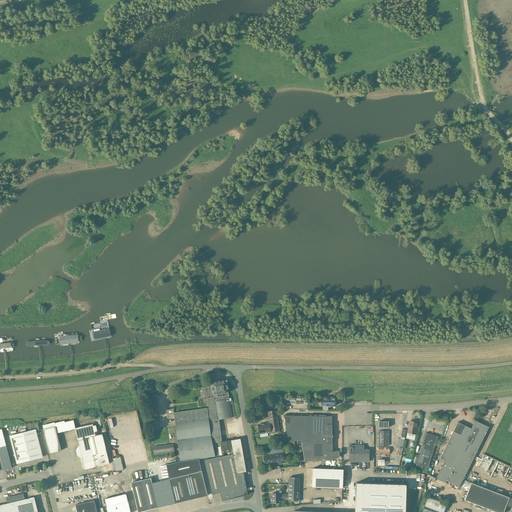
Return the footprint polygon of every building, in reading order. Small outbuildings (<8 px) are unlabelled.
[(80,327),(83,342),(104,338),(115,336),(112,320),(80,327)] [(47,331),(49,347),(70,344),(83,342),(80,327),(47,331)] [(14,335),(15,350),(39,348),(49,347),(47,331),(14,335)] [(0,335),(0,350),(5,351),(15,350),(14,335),(0,335)] [(218,419),(218,420),(232,417),(228,392),(226,380),(211,382),(211,384),(205,385),(206,387),(203,387),(205,396),(210,395),(210,397),(207,398),(209,408),(207,408),(174,413),(175,422),(208,418),(208,421),(218,419)] [(335,397),(323,397),(323,405),(335,406),(335,397)] [(279,431),(276,410),(268,411),(269,423),(257,425),(259,434),(279,431)] [(298,444),(298,445),(301,440),(301,441),(332,441),(332,416),(284,415),(288,442),(297,441),(298,444)] [(208,418),(175,422),(180,461),(199,459),(215,456),(216,456),(223,455),(221,442),(218,420),(218,419),(208,421),(208,418)] [(475,420),(471,429),(446,481),(459,487),(489,427),(475,420)] [(410,421),(407,433),(406,438),(414,440),(418,423),(410,421)] [(446,481),(471,429),(458,422),(440,458),(439,460),(444,462),(436,478),(445,483),(446,481)] [(93,424),(75,428),(79,446),(78,446),(76,450),(77,456),(81,458),(82,458),(85,469),(109,463),(102,434),(96,436),(93,424)] [(55,427),(44,430),(49,453),(61,450),(55,427)] [(0,429),(0,447),(2,457),(9,456),(2,429),(0,429)] [(36,429),(10,436),(17,464),(43,457),(36,429)] [(378,446),(388,446),(388,431),(379,431),(378,446)] [(426,433),(415,466),(422,469),(423,466),(428,467),(438,436),(426,433)] [(398,437),(396,446),(402,447),(405,439),(398,437)] [(223,451),(223,453),(228,452),(228,453),(227,453),(228,455),(204,460),(212,495),(220,493),(222,501),(247,495),(244,472),(246,472),(240,438),(221,442),(223,451)] [(485,451),(491,439),(489,438),(483,450),(485,451)] [(298,445),(300,462),(305,461),(332,460),(332,459),(340,456),(340,450),(339,450),(339,451),(336,451),(336,450),(336,451),(332,451),(332,441),(301,441),(301,440),(298,445)] [(285,447),(292,445),(293,450),(298,450),(297,441),(284,443),(285,447)] [(174,452),(173,444),(153,447),(154,455),(174,452)] [(364,450),(364,445),(349,445),(349,462),(369,462),(369,450),(364,450)] [(284,458),(282,448),(268,450),(269,455),(263,456),(265,464),(276,462),(277,465),(287,463),(287,458),(284,458)] [(123,469),(120,456),(112,458),(116,471),(123,469)] [(151,478),(131,483),(137,511),(139,511),(207,496),(199,459),(180,461),(166,464),(170,479),(152,483),(151,478)] [(312,487),(343,488),(343,469),(313,468),(312,487)] [(300,477),(289,477),(288,494),(279,494),(279,493),(272,493),(272,502),(279,502),(279,500),(288,500),(299,500),(300,477)] [(66,507),(75,505),(94,500),(90,481),(61,488),(66,507)] [(405,511),(406,484),(356,483),(354,511),(332,511),(294,511),(405,511)] [(511,498),(471,483),(465,500),(496,511),(503,511),(506,505),(511,507),(511,498)] [(443,511),(447,503),(429,496),(422,511),(443,511)] [(37,511),(34,497),(28,498),(28,499),(27,499),(23,500),(19,500),(15,502),(0,505),(0,511),(37,511)] [(97,511),(94,500),(75,505),(77,511),(97,511)] [(130,511),(128,501),(106,506),(107,511),(130,511)]
